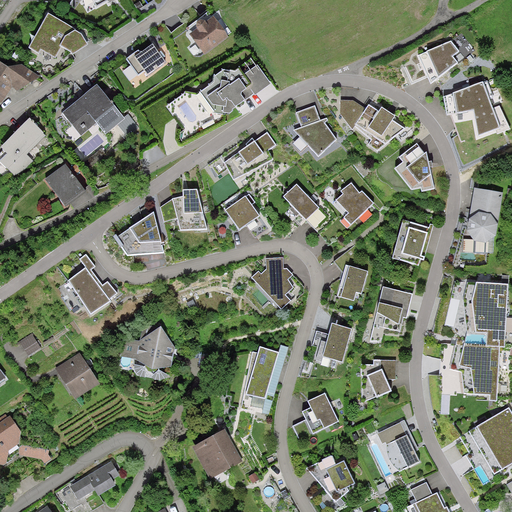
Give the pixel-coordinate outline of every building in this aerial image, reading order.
[(190,33),(204,53),(228,36),(214,16),(207,21),(204,17),(196,22),(199,27),(190,33)] [(68,32),(41,17),(29,38),(34,41),(27,53),(51,67),(57,58),(62,60),(83,44),(77,35),(73,42),(65,37),(68,32)] [(452,39),(415,59),(418,63),(406,69),(413,82),(428,74),(432,82),(454,70),(448,60),(460,54),(452,39)] [(144,71),(148,76),(165,63),(150,42),(127,59),(139,75),(144,71)] [(0,61),(0,97),(3,99),(11,86),(18,91),(38,77),(19,66),(16,71),(0,61)] [(214,84),(200,94),(214,114),(225,115),(225,114),(229,114),(233,112),(233,110),(254,94),(255,96),(271,84),(257,65),(243,76),(238,70),(234,73),(224,71),(215,77),(214,84)] [(453,94),(461,116),(470,113),(479,138),(500,130),(484,83),(453,94)] [(97,86),(64,112),(82,135),(98,123),(106,133),(124,119),(97,86)] [(303,109),(321,105),(318,94),(300,98),(303,109)] [(340,114),(353,130),(355,127),(372,140),(368,145),(377,151),(406,130),(393,121),(395,117),(382,109),(380,112),(369,106),(367,109),(354,101),(341,100),(340,114)] [(309,149),(319,159),(339,140),(326,124),(329,121),(327,118),(320,121),(316,107),(297,114),(302,129),(294,132),(299,138),(290,145),(300,155),(309,149)] [(29,119),(4,145),(10,151),(1,161),(9,169),(44,134),(29,119)] [(277,145),(268,133),(254,142),(250,136),(221,156),(235,181),(273,160),(268,151),(277,145)] [(47,136),(44,134),(9,169),(15,175),(27,169),(34,162),(27,155),(47,136)] [(404,163),(396,169),(412,191),(422,188),(423,192),(435,189),(426,153),(425,155),(417,145),(399,158),(404,163)] [(44,178),(63,205),(81,191),(63,165),(44,178)] [(345,195),(338,201),(349,214),(344,218),(350,225),(373,205),(362,192),(360,194),(351,183),(342,192),(345,195)] [(298,184),(284,197),(306,221),(320,208),(298,184)] [(498,223),(503,193),(473,188),(466,218),(465,231),(472,241),(474,241),(474,254),(495,254),(496,238),(498,223)] [(174,198),(160,208),(164,222),(178,221),(180,233),(208,232),(198,189),(184,190),(183,197),(174,198)] [(226,209),(241,230),(260,217),(245,195),(226,209)] [(154,214),(117,238),(128,257),(164,253),(154,214)] [(402,221),(393,259),(420,266),(422,257),(426,258),(434,225),(431,224),(430,228),(402,221)] [(96,267),(88,256),(80,261),(86,269),(89,268),(91,271),(96,267)] [(253,279),(282,309),(291,300),(286,294),(293,287),(287,281),(292,275),(284,267),(283,259),(268,260),(268,268),(262,274),(260,272),(253,279)] [(349,267),(341,298),(354,302),(357,292),(362,293),(367,272),(349,267)] [(108,283),(103,287),(96,278),(91,271),(89,268),(86,269),(69,282),(92,315),(111,303),(109,300),(118,295),(108,283)] [(472,368),(474,394),(491,395),(490,400),(498,400),(500,346),(505,347),(508,284),(476,283),(467,283),(465,306),(468,332),(488,333),(488,345),(465,344),(460,365),(472,368)] [(383,286),(369,341),(383,344),(386,329),(400,332),(404,317),(407,318),(413,293),(383,286)] [(193,298),(186,302),(191,311),(198,307),(193,298)] [(332,323),(323,357),(343,363),(353,329),(332,323)] [(124,342),(120,356),(132,357),(139,360),(153,367),(172,365),(177,349),(161,326),(139,340),(129,339),(124,342)] [(32,333),(21,341),(30,354),(41,347),(32,333)] [(279,353),(260,348),(247,395),(265,400),(279,353)] [(100,385),(81,352),(57,367),(76,399),(100,385)] [(361,365),(362,404),(391,391),(386,380),(400,380),(399,360),(373,360),(373,365),(361,365)] [(310,408),(303,412),(314,435),(340,422),(326,393),(307,402),(310,408)] [(511,411),(510,407),(464,433),(490,478),(511,464),(511,411)] [(7,416),(0,420),(0,461),(3,459),(4,451),(3,449),(15,441),(16,430),(7,416)] [(371,432),(393,477),(422,463),(400,418),(371,432)] [(226,429),(193,447),(211,479),(243,461),(226,429)] [(3,459),(0,461),(0,465),(1,466),(19,454),(21,444),(15,441),(3,449),(4,451),(3,459)] [(21,444),(19,454),(43,460),(45,450),(21,444)] [(333,455),(306,468),(337,503),(350,492),(345,488),(356,484),(345,461),(336,464),(333,455)] [(112,461),(71,485),(79,498),(96,488),(100,495),(116,486),(112,479),(120,474),(112,461)] [(253,471),(246,476),(251,483),(258,478),(253,471)] [(385,482),(377,487),(382,495),(390,490),(385,482)] [(416,502),(432,494),(426,482),(410,490),(416,502)] [(410,511),(435,511),(445,508),(438,492),(432,494),(416,502),(408,505),(410,511)]
